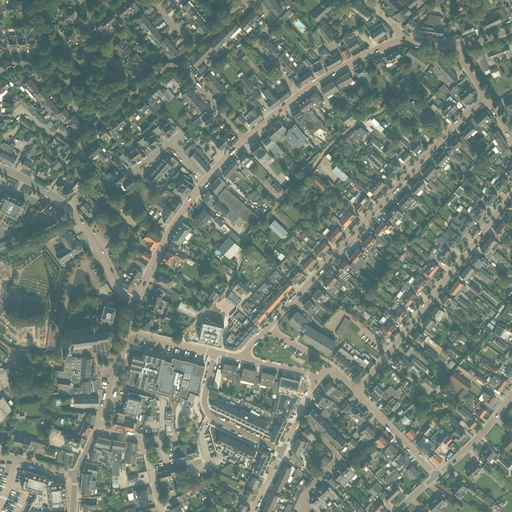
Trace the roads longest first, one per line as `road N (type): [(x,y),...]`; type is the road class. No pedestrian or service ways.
road 1 (residential): [(270,326),(484,96)]
road 2 (residential): [(357,391),(511,196)]
road 3 (secondary): [(138,297),(115,283),(65,204),(0,167)]
road 4 (residential): [(213,352),(203,399),(210,417),(281,452)]
road 5 (secondary): [(138,297),(204,181)]
road 6 (residential): [(297,96),(256,46),(272,21),(254,0)]
road 7 (residential): [(98,427),(140,437),(160,511)]
